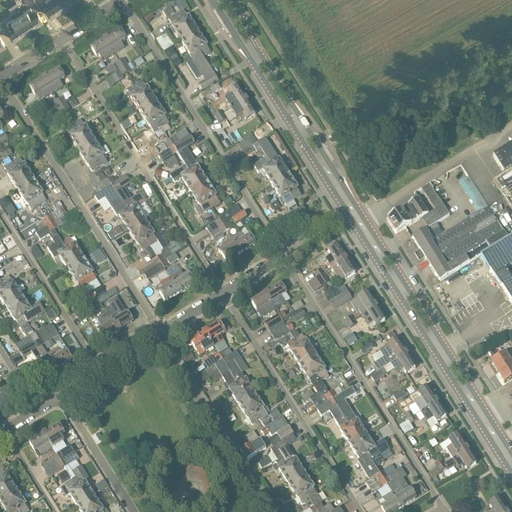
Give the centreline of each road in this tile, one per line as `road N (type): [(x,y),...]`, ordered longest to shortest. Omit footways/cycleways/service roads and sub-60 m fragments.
road 1 (residential): [(444,509),(281,251)]
road 2 (residential): [(223,294),(59,38)]
road 3 (residential): [(281,251),(121,0)]
road 4 (tertiary): [(355,225),(511,474)]
road 5 (residential): [(155,325),(0,80)]
road 6 (tertiary): [(511,455),(364,219)]
road 7 (residential): [(359,511),(223,294)]
road 8 (tertiary): [(213,0),(346,211)]
road 9 (tertiary): [(355,205),(225,0)]
road 10 (residential): [(271,511),(159,335)]
road 11 (residential): [(95,362),(0,212)]
road 12 (unclassified): [(364,219),(511,125)]
road 13 (residential): [(134,511),(60,397)]
